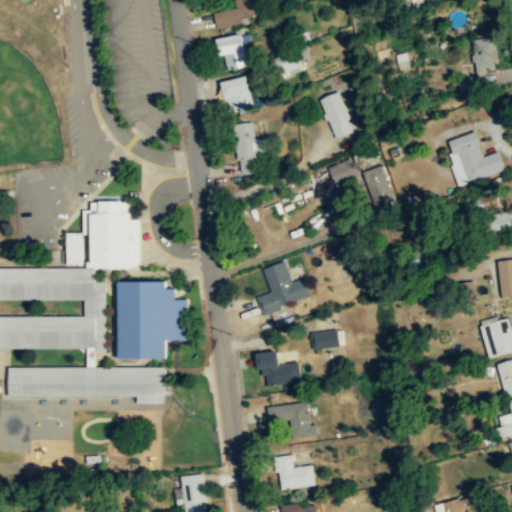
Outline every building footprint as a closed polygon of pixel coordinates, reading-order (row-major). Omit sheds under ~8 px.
[(248,0),(245,0),(212,15),(219,31),(255,15),(248,0)] [(249,66),(241,33),(217,39),(225,71),(249,66)] [(472,38),(474,73),(497,72),(496,37),(472,38)] [(280,70),(299,68),(298,57),(279,58),(280,70)] [(225,102),(231,101),(234,112),(255,107),(248,76),(220,82),(225,102)] [(336,139),(355,131),(339,92),(319,99),(336,139)] [(255,140),(253,122),(233,124),(238,175),(265,172),(262,139),(255,140)] [(457,185),(505,172),(499,151),(483,156),(476,132),(445,141),(457,185)] [(325,165),(328,173),(324,174),(327,186),(356,178),(350,158),(325,165)] [(369,204),(390,200),(383,164),(363,168),(369,204)] [(137,267),(138,218),(126,218),(126,199),(88,199),(88,208),(80,208),(80,233),(85,233),(84,267),(137,267)] [(511,232),(511,213),(488,213),(488,232),(511,232)] [(79,264),(79,230),(63,230),(63,264),(79,264)] [(511,296),(511,258),(497,261),(502,297),(511,296)] [(262,269),(271,292),(256,297),(262,315),(310,297),(303,279),(293,283),(284,261),(262,269)] [(0,298),(81,298),(81,314),(0,314),(0,347),(92,347),(92,350),(103,350),(102,279),(91,279),(91,266),(0,266),(0,298)] [(188,338),(187,299),(175,299),(174,288),(165,288),(165,280),(119,280),(119,356),(142,357),(166,357),(166,338),(176,338),(188,338)] [(511,330),(511,331),(511,317),(488,317),(489,351),(511,351),(511,330)] [(334,344),(331,328),(310,331),(312,348),(334,344)] [(300,383),(299,362),(281,363),(280,352),(260,354),(262,385),(300,383)] [(511,394),(511,360),(497,364),(504,396),(511,394)] [(164,402),(167,383),(164,366),(9,366),(9,394),(137,394),(137,402),(164,402)] [(511,397),(507,399),(510,411),(498,414),(503,436),(511,433),(511,397)] [(310,403),(267,406),(268,425),(287,424),(289,439),(313,437),(310,403)] [(278,489),(315,485),(313,465),(293,467),(292,456),(275,458),(278,489)] [(181,511),(208,511),(203,474),(178,478),(181,511)] [(464,511),(464,508),(473,508),(472,499),(439,501),(439,511),(464,511)] [(281,511),(317,511),(317,502),(281,502),(281,511)]
